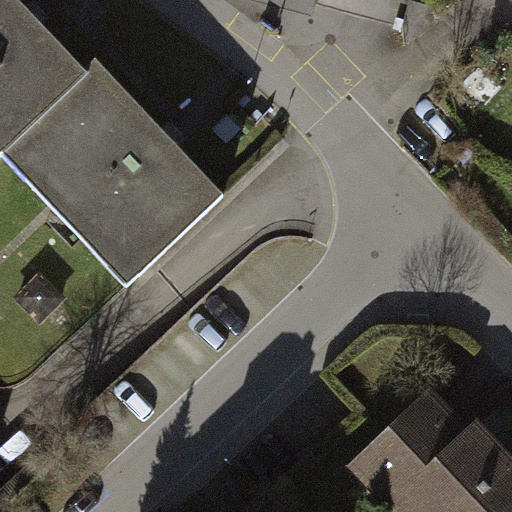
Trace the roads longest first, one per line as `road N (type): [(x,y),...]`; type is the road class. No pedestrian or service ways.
road 1 (residential): [(425,239),(119,511)]
road 2 (residential): [(425,239),(295,101),(163,0)]
road 3 (residential): [(511,334),(425,239)]
